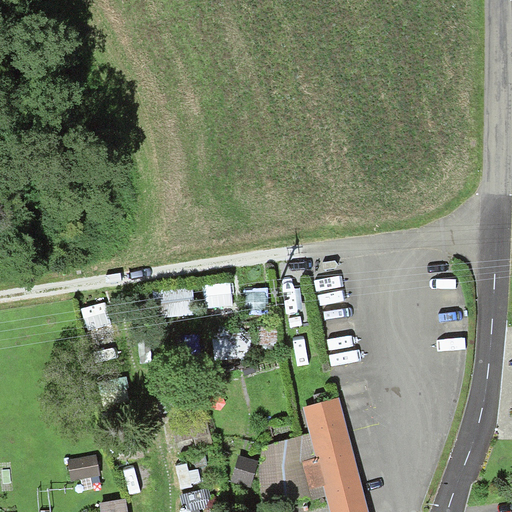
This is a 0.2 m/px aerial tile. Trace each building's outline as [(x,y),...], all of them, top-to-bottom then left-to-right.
[(217,335),(217,357),(254,356),(253,334),(217,335)] [(363,511),(336,402),(306,410),(319,460),(304,463),(311,489),(325,486),(331,511),(363,511)] [(96,456),(68,462),(72,481),(100,475),(96,456)] [(237,457),(229,484),(250,490),(259,463),(237,457)] [(126,511),(126,502),(102,505),(102,511),(126,511)]
